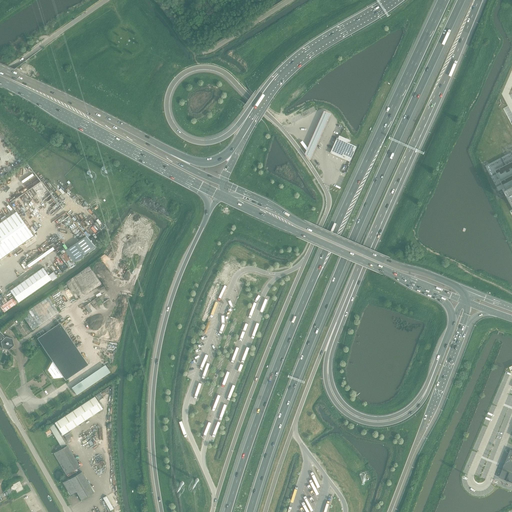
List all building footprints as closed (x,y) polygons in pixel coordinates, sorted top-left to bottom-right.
[(81,32),(83,34),(92,28),(90,26),(81,32)] [(331,114),(324,111),(306,154),(311,160),(331,114)] [(332,150),(330,153),(350,161),(357,147),(349,143),(350,140),(339,136),(333,151),(332,150)] [(495,171),(495,172),(511,203),(511,161),(496,170),(496,171),(495,171)] [(0,259),(33,236),(16,212),(0,222),(0,259)] [(74,263),(95,248),(85,237),(65,250),(68,255),(74,263)] [(43,268),(30,276),(39,288),(51,280),(43,268)] [(30,276),(22,282),(31,294),(39,288),(30,276)] [(22,282),(14,288),(22,300),(31,294),(22,282)] [(22,300),(14,288),(10,291),(18,303),(22,300)] [(33,308),(22,315),(32,331),(43,323),(33,308)] [(59,325),(38,339),(53,361),(48,371),(53,378),(64,377),(66,379),(87,365),(59,325)] [(5,336),(5,337),(2,334),(0,332),(0,340),(0,341),(2,348),(9,350),(14,345),(12,338),(5,336)] [(76,395),(110,373),(105,366),(72,388),(76,395)] [(62,435),(103,409),(94,396),(54,423),(62,435)] [(66,475),(80,467),(67,445),(54,453),(66,475)] [(505,468),(502,476),(511,480),(511,450),(510,449),(509,452),(507,457),(509,458),(508,461),(506,465),(504,467),(505,468)] [(95,492),(94,492),(82,471),(62,483),(70,496),(76,492),(81,500),(95,492)] [(114,509),(114,508),(106,496),(103,498),(110,511),(114,509)] [(24,499),(11,506),(14,511),(25,511),(24,509),(28,507),(24,499)]
